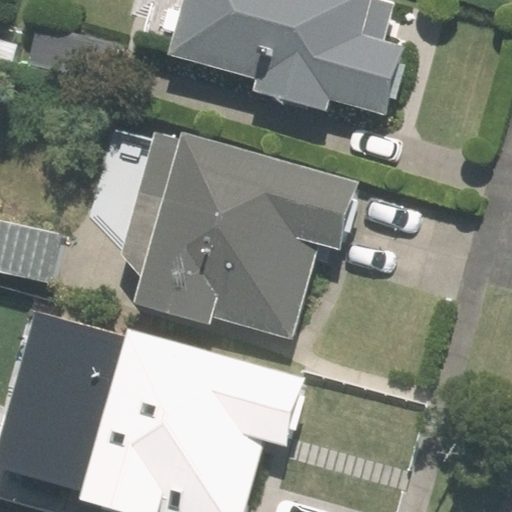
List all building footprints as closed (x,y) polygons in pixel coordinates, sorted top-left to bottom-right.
[(328,126),(332,110),(385,124),(417,10),(379,0),(163,0),(147,59),(257,89),(252,105),(328,126)] [(40,26),(28,70),(115,94),(127,50),(40,26)] [(297,349),(322,256),(342,261),(361,194),(323,184),(323,185),(158,140),(114,299),(136,305),(134,315),(211,336),(214,326),(297,349)] [(63,245),(0,227),(0,274),(51,289),(63,245)] [(284,456),(302,389),(125,341),(124,346),(55,327),(46,358),(115,377),(81,503),(115,511),(249,511),(267,451),(284,456)] [(67,511),(78,473),(0,452),(0,499),(45,511),(67,511)]
